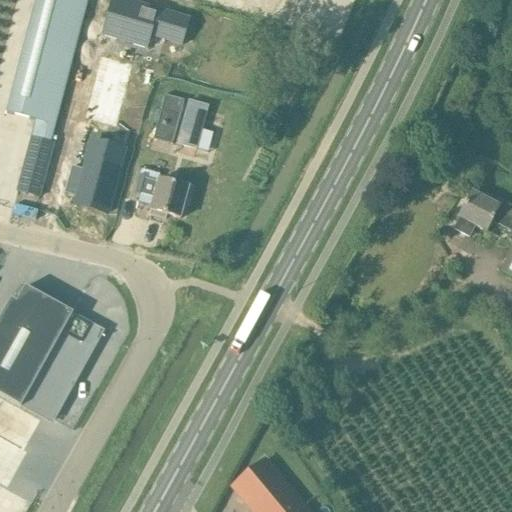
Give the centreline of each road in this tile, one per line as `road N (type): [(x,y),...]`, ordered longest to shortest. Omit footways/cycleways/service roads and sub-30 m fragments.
road 1 (primary): [(151,511),(395,68),(424,0)]
road 2 (unclassified): [(53,511),(155,328),(161,297),(144,274),(118,261),(0,235)]
